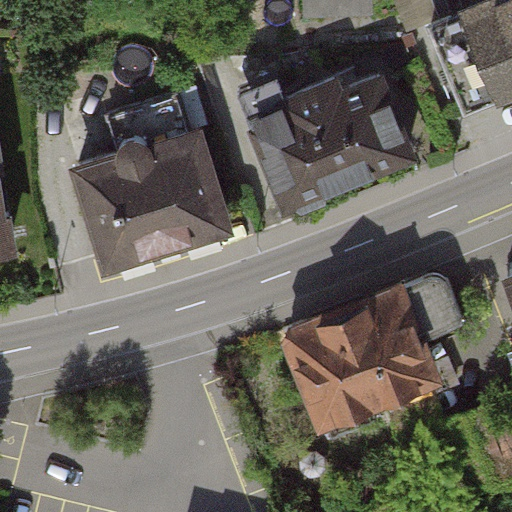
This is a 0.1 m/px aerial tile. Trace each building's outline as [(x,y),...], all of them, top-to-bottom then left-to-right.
[(369,0),(305,0),(306,12),(370,11),(369,0)] [(511,0),(481,0),(435,19),(472,106),(511,89),(511,0)] [(257,110),(293,203),(420,153),(383,60),(257,110)] [(0,248),(16,247),(0,123),(0,248)] [(78,162),(107,263),(242,224),(213,124),(78,162)] [(439,374),(398,279),(277,330),(317,425),(439,374)]
